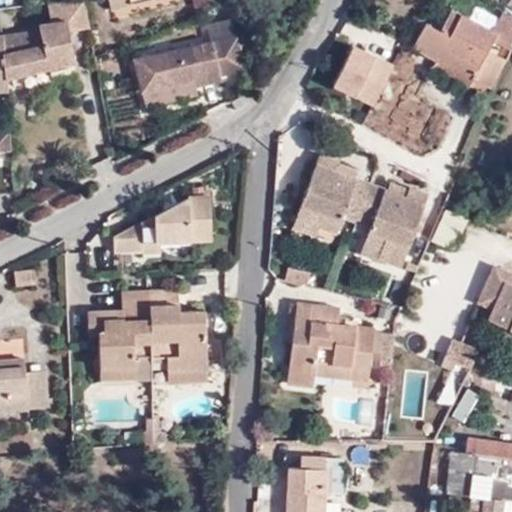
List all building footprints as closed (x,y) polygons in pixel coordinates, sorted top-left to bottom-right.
[(40,31),(1,36),(6,78),(73,60),(69,30),(92,28),(86,0),(78,0),(49,4),(51,23),(39,24),(40,31)] [(492,39),(511,51),(511,49),(511,17),(501,11),(491,32),(494,34),(492,39)] [(486,52),(492,39),(494,34),(491,32),(452,12),(441,33),(426,26),(415,48),(437,60),(433,67),(469,85),(472,79),(493,89),(505,61),(486,52)] [(221,74),(248,69),(238,34),(136,58),(143,89),(193,78),(194,84),(222,79),(221,74)] [(236,105),(249,99),(247,93),(234,100),(236,105)] [(250,101),(249,99),(236,105),(237,108),(250,101)] [(0,150),(11,150),(9,129),(0,129),(0,150)] [(340,216),(356,222),(370,184),(353,178),(336,172),(338,165),(339,163),(319,155),(298,213),(315,220),(314,224),(319,226),(334,232),(340,216)] [(336,172),(353,178),(355,172),(338,165),(336,172)] [(370,184),(356,222),(369,227),(363,242),(380,248),(384,250),(385,245),(406,254),(428,194),(409,186),(407,191),(405,197),(387,190),(370,184)] [(389,184),(387,190),(405,197),(407,191),(389,184)] [(143,244),(159,243),(212,241),(209,200),(187,200),(114,238),(115,254),(143,254),(143,244)] [(315,236),(319,226),(314,224),(315,220),(298,213),(293,227),(315,236)] [(511,253),(511,241),(499,235),(495,245),(511,253)] [(159,253),(159,243),(143,244),(143,254),(159,253)] [(384,250),(380,248),(377,258),(401,268),(406,254),(385,245),(384,250)] [(494,309),(490,319),(511,329),(511,275),(494,267),(479,301),(494,309)] [(35,284),(35,271),(14,271),(14,284),(35,284)] [(122,324),(178,322),(178,314),(177,293),(120,295),(122,313),(122,323),(122,324)] [(295,329),(298,304),(288,303),(284,340),(293,342),(293,340),(295,329)] [(339,308),(298,304),(295,329),(300,330),(300,341),(293,340),(293,342),(288,382),(313,385),(314,374),(315,362),(369,368),(374,327),(338,324),(339,308)] [(382,313),(360,311),(358,322),(381,324),(382,313)] [(105,324),(122,323),(122,313),(104,314),(105,324)] [(178,322),(205,320),(204,313),(178,314),(178,322)] [(207,365),(205,320),(178,322),(122,324),(122,323),(105,324),(104,314),(87,314),(88,332),(98,331),(99,365),(134,363),(134,375),(134,378),(152,378),(151,360),(167,360),(168,366),(207,365)] [(467,368),(476,350),(448,339),(441,358),(467,368)] [(21,371),(20,357),(0,358),(0,411),(23,410),(21,371)] [(368,379),(369,368),(315,362),(314,374),(368,379)] [(100,377),(134,375),(134,363),(99,365),(100,377)] [(208,381),(207,365),(168,366),(168,383),(208,381)] [(45,408),(42,370),(21,371),(23,410),(45,408)] [(424,381),(395,378),(389,428),(419,431),(424,381)] [(146,441),(154,440),(154,429),(154,418),(148,418),(148,430),(145,431),(146,441)] [(154,440),(166,439),(166,433),(160,433),(160,429),(159,429),(154,429),(154,440)] [(511,511),(511,457),(502,456),(504,444),(468,440),(466,453),(453,453),(448,494),(471,497),(470,511),(479,511),(511,511)] [(502,456),(511,457),(511,445),(504,444),(502,456)] [(342,459),(301,457),(301,468),(289,467),(286,511),(323,511),(325,492),(341,493),(342,459)]
